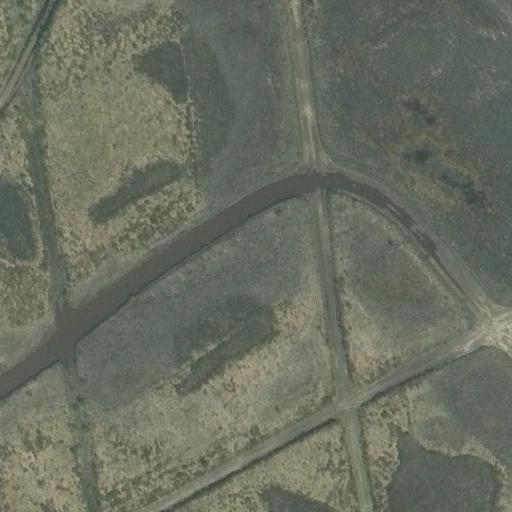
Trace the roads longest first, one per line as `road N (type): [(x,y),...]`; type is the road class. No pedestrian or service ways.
road 1 (track): [(511,311),(503,316),(448,234),(379,173),(346,163),(301,165),(242,198),(25,385),(0,387)]
road 2 (track): [(296,0),(364,511)]
